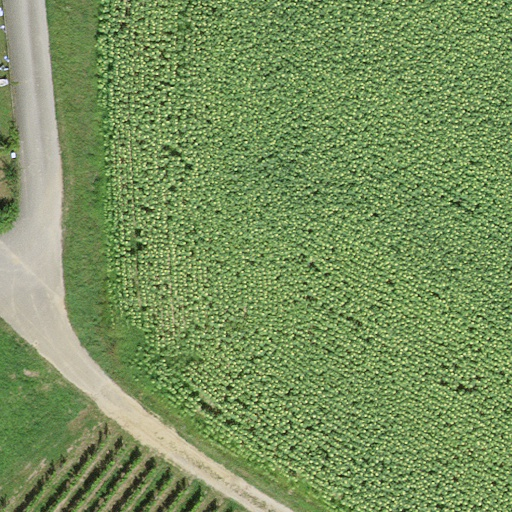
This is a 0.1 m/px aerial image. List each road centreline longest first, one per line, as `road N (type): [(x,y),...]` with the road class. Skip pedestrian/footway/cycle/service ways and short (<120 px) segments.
road 1 (track): [(105,402),(265,511)]
road 2 (residential): [(0,304),(105,402)]
